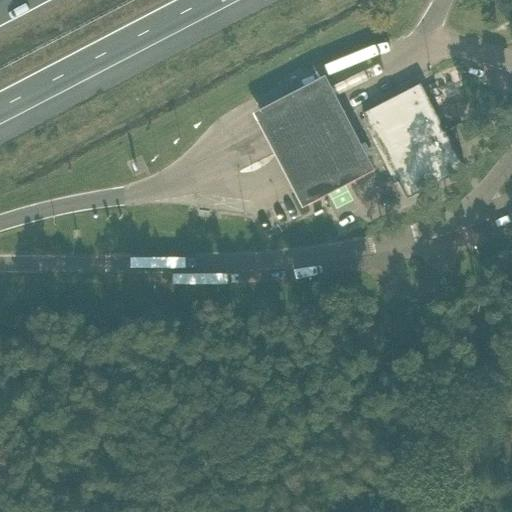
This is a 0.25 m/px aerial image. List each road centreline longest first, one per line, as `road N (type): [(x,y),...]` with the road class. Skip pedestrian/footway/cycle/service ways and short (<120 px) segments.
road 1 (motorway): [(0,107),(208,0)]
road 2 (track): [(511,395),(434,511)]
